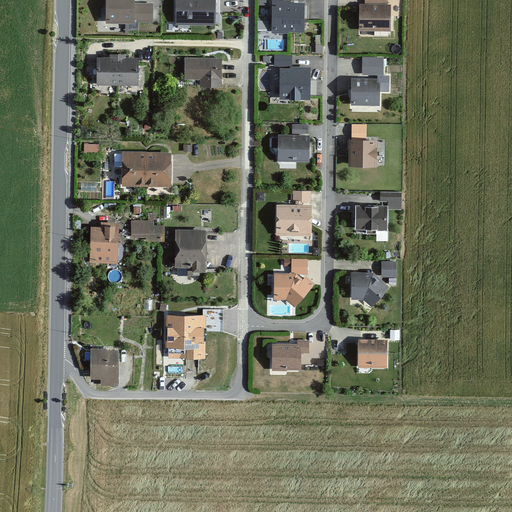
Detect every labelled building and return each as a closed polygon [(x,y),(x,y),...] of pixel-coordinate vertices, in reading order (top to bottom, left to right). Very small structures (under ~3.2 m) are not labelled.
[(132,0),(105,0),(105,24),(151,24),(151,4),(133,4),(132,0)] [(175,0),(175,25),(214,25),(214,0),(175,0)] [(303,4),(272,3),(271,32),(302,33),(303,4)] [(390,6),(359,6),(359,31),(389,31),(390,6)] [(95,59),(95,87),(136,87),(136,59),(124,59),(124,56),(109,56),(109,59),(95,59)] [(291,58),(274,58),(274,71),(279,71),(279,101),(309,101),(310,70),(291,69),(291,58)] [(184,60),(184,81),(199,81),(199,88),(220,88),(220,60),(184,60)] [(378,82),(351,81),(350,107),(378,107),(378,82)] [(308,128),(292,127),(292,136),(308,136),(308,128)] [(308,138),(278,138),(277,163),(308,164),(308,138)] [(375,142),(349,142),(349,167),(375,168),(375,142)] [(122,154),(122,187),(169,187),(169,154),(122,154)] [(309,193),(293,193),(293,206),(275,206),(276,235),(310,235),(309,193)] [(401,193),(380,193),(380,202),(388,202),(388,211),(401,211),(401,193)] [(386,207),(355,207),(355,231),(386,231),(386,207)] [(131,223),(131,239),(145,239),(145,243),(163,243),(163,228),(152,228),(152,223),(131,223)] [(100,228),(90,228),(89,264),(115,264),(116,224),(100,224),(100,228)] [(174,232),(175,269),(191,269),(191,274),(204,274),(204,232),(174,232)] [(307,260),(291,260),(291,275),(296,275),(307,275),(307,260)] [(395,263),(381,263),(381,278),(395,278),(395,263)] [(371,274),(351,274),(351,300),(362,300),(371,308),(388,288),(371,274)] [(291,275),(274,275),(273,300),(285,300),(293,307),(313,285),(305,277),(302,280),(296,275),(291,275)] [(183,340),(167,340),(166,355),(203,356),(204,322),(183,322),(183,340)] [(308,341),(297,341),(297,345),(271,345),(271,371),(300,370),(300,353),(308,353),(308,341)] [(386,341),(358,341),(358,368),(385,368),(386,341)] [(90,351),(89,379),(100,379),(99,385),(117,385),(117,351),(90,351)]
